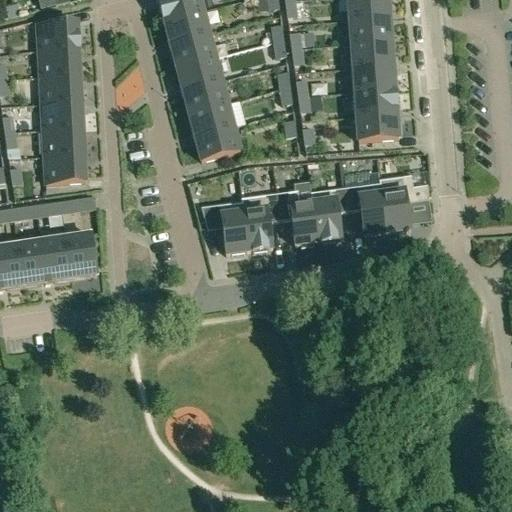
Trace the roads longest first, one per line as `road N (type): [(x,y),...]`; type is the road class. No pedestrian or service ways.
road 1 (residential): [(125,317),(104,17),(125,7),(200,304)]
road 2 (residential): [(445,254),(449,210),(430,0)]
road 3 (residential): [(200,304),(445,254)]
road 4 (residential): [(511,400),(495,311),(445,254)]
road 5 (residential): [(0,328),(125,317)]
